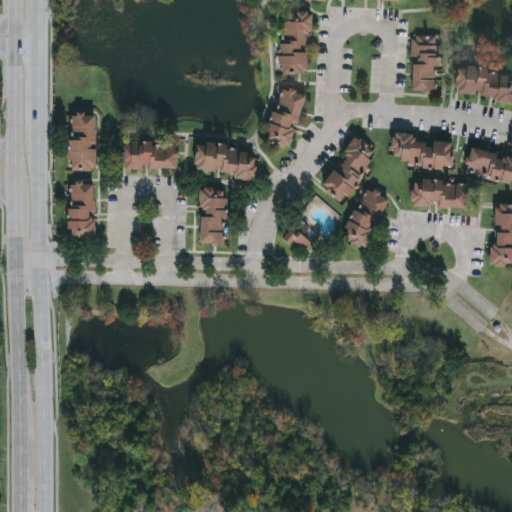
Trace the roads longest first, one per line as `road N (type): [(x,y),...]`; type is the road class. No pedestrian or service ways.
road 1 (primary): [(43,511),(44,0)]
road 2 (residential): [(496,312),(464,280),(404,265),(16,257)]
road 3 (residential): [(16,279),(391,286),(453,300),(484,327)]
road 4 (primary): [(14,0),(14,211)]
road 5 (primary): [(16,279),(18,469)]
road 6 (residential): [(400,287),(412,245),(439,233),(464,256),(448,298)]
